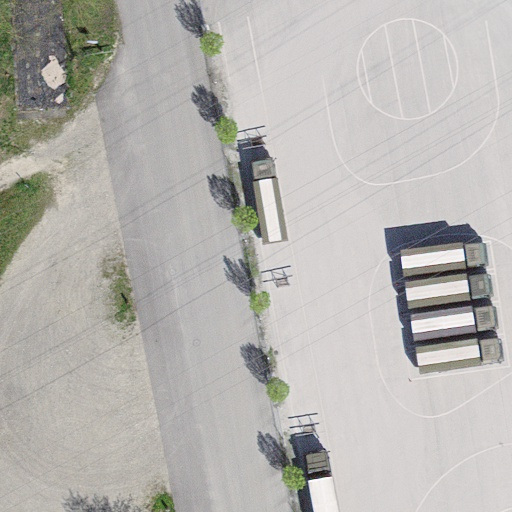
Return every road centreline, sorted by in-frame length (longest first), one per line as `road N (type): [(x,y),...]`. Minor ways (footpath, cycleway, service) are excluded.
road 1 (unclassified): [(155,0),(179,76),(248,511)]
road 2 (track): [(0,178),(179,76)]
